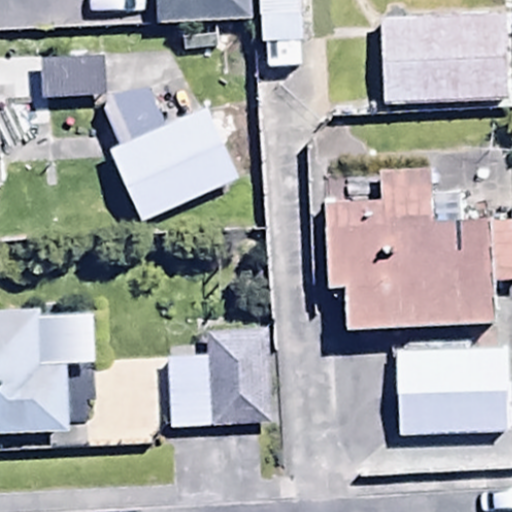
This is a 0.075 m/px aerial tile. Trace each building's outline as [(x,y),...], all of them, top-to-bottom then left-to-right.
[(147,0),(149,23),(249,17),(248,0),(147,0)] [(253,0),(255,38),(300,37),(298,0),(253,0)] [(375,13),(376,104),(502,101),(500,11),(375,13)] [(36,51),(36,144),(101,145),(102,51),(36,51)] [(254,109),(253,64),(207,64),(207,110),(254,109)] [(200,102),(103,147),(137,222),(234,178),(200,102)] [(337,282),(338,323),(491,319),(490,278),(511,277),(511,216),(458,218),(457,189),(429,190),(429,167),(373,169),(374,195),(319,196),(321,282),(337,282)] [(0,228),(36,227),(35,200),(17,201),(16,185),(0,185),(0,228)] [(39,307),(0,307),(0,433),(63,433),(62,360),(39,361),(39,307)] [(164,355),(165,428),(267,426),(265,327),(199,328),(199,354),(164,355)] [(505,348),(390,348),(391,434),(506,433),(505,348)]
